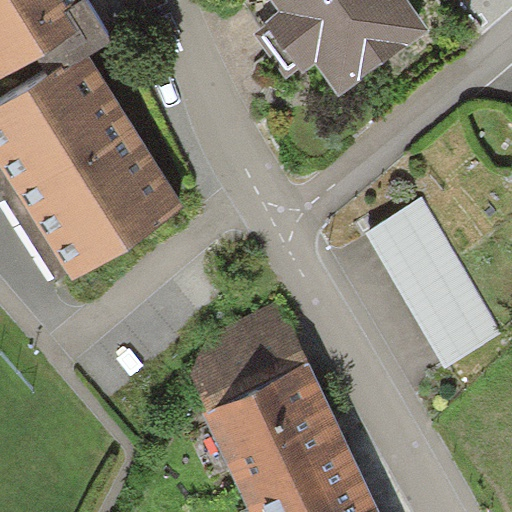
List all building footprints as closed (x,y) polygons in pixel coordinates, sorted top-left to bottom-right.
[(56,0),(0,0),(0,101),(9,116),(85,70),(96,63),(56,0)] [(397,0),(269,0),(249,13),(279,59),(302,44),(326,80),(412,23),(397,0)] [(9,116),(0,121),(0,164),(72,281),(176,217),(85,70),(9,116)] [(418,214),(375,241),(448,360),(491,334),(418,214)] [(310,352),(211,398),(241,462),(341,416),(310,352)] [(341,416),(241,462),(264,511),(318,511),(374,486),(341,416)] [(318,511),(385,511),(374,486),(318,511)]
